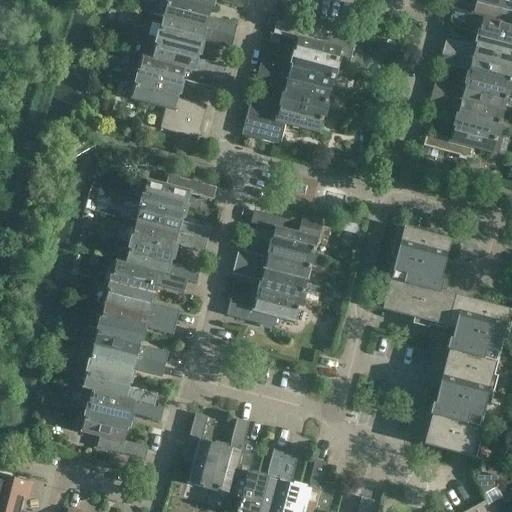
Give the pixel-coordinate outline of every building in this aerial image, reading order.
[(208,18),(211,9),(177,0),(166,0),(162,18),(234,38),(237,25),(208,18)] [(177,0),(211,9),(213,0),(242,7),(243,0),(177,0)] [(511,0),(476,0),(475,0),(445,0),(443,9),(453,12),(454,10),(511,25),(511,0)] [(511,25),(454,10),(453,12),(450,23),(479,30),(477,39),(511,48),(511,25)] [(156,40),(200,51),(202,42),(231,50),(234,38),(162,18),(156,40)] [(294,55),(337,66),(342,50),(322,44),(325,35),(277,22),(274,35),(297,41),(294,55)] [(511,48),(477,39),(475,48),(446,40),(442,53),(511,70),(511,48)] [(200,51),(156,40),(151,59),(142,57),(142,58),(214,77),(223,80),(226,67),(197,60),(200,51)] [(468,72),(466,81),(509,92),(511,82),(511,70),(442,53),(439,65),(468,72)] [(330,92),(337,66),(294,55),(290,68),(261,61),(258,73),(330,92)] [(211,89),(214,77),(142,58),(136,79),(179,90),(182,82),(211,89)] [(284,93),(282,102),(325,113),(330,92),(258,73),(255,86),(284,93)] [(177,99),(179,90),(136,79),(130,101),(165,110),(160,130),(197,140),(206,106),(177,99)] [(509,92),(466,81),(464,89),(435,82),(431,94),(504,113),(509,92)] [(457,114),(455,123),(498,134),(504,113),(431,94),(428,106),(457,114)] [(325,113),(282,102),(280,111),(250,103),(241,136),(279,146),(284,126),(319,135),(325,113)] [(498,134),(455,123),(450,141),(426,135),(423,147),(471,160),(473,150),(493,155),(498,134)] [(140,203),(184,214),(189,195),(212,201),(216,188),(168,176),(165,186),(146,181),(140,203)] [(135,223),(207,242),(210,230),(182,222),(184,214),(140,203),(135,223)] [(274,230),(270,244),(314,255),(322,223),(303,218),(301,224),(253,212),(250,224),(274,230)] [(340,221),(337,231),(357,236),(360,226),(340,221)] [(204,254),(207,242),(135,223),(129,244),(173,255),(175,247),(204,254)] [(452,330),(460,298),(439,293),(441,284),(439,283),(450,242),(403,229),(381,311),(452,330)] [(114,261),(114,263),(187,282),(196,284),(199,271),(171,264),(173,255),(129,244),(124,264),(114,261)] [(238,250),(235,263),(307,282),(314,255),(270,244),(267,258),(238,250)] [(183,294),(187,282),(114,263),(109,284),(152,296),(155,286),(183,294)] [(261,283),(257,297),(300,308),(307,282),(235,263),(231,275),(261,283)] [(150,304),(152,296),(109,284),(103,305),(176,324),(179,312),(150,304)] [(300,308),(257,297),(253,310),(229,304),(226,316),(274,329),(277,319),(296,324),(300,308)] [(481,304),(460,298),(452,330),(449,341),(446,341),(443,352),(446,353),(435,393),(433,393),(426,418),(429,419),(422,445),(470,457),(509,311),(481,304)] [(98,326),(141,337),(144,329),(172,336),(176,324),(103,305),(98,326)] [(139,346),(141,337),(98,326),(92,347),(164,366),(168,353),(139,346)] [(161,378),(164,366),(92,347),(87,368),(130,379),(133,371),(161,378)] [(128,388),(130,379),(87,368),(81,389),(154,408),(157,395),(128,388)] [(85,415),(129,423),(131,415),(160,422),(163,410),(154,408),(81,389),(81,390),(90,393),(85,415)] [(124,442),(129,423),(85,415),(79,434),(99,439),(96,449),(144,461),(148,448),(124,442)] [(208,491),(220,447),(201,442),(207,418),(195,415),(182,463),(192,465),(186,485),(208,491)] [(230,496),(244,442),(248,424),(236,421),(228,449),(220,447),(208,491),(229,496),(230,496)] [(230,496),(229,496),(224,511),(247,511),(257,477),(248,475),(256,446),(244,442),(230,496)] [(265,479),(257,477),(247,511),(270,511),(286,453),(273,450),(265,479)] [(298,456),(286,453),(270,511),(292,511),(299,488),(290,486),(298,456)] [(314,511),(323,483),(328,465),(315,461),(307,490),(299,488),(292,511),(314,511)] [(0,511),(19,511),(27,483),(0,475),(0,511)] [(314,511),(327,511),(334,486),(323,483),(314,511)] [(356,511),(370,511),(373,502),(361,498),(356,511)] [(486,511),(485,508),(488,506),(485,501),(464,511),(486,511)]
